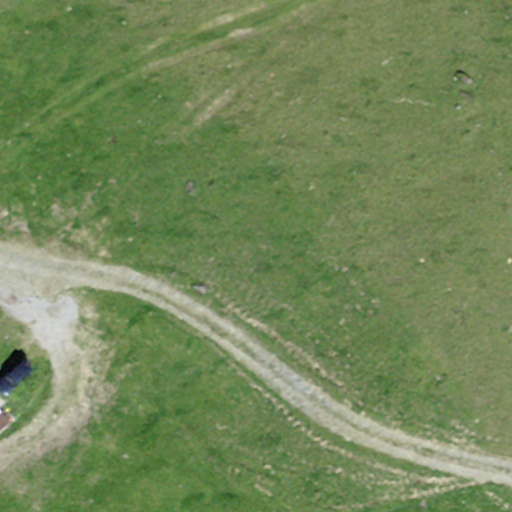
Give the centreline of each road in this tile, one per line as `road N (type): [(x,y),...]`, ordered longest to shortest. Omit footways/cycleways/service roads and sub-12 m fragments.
road 1 (track): [(511,471),(417,451),(334,416),(242,346),(132,284),(0,253)]
road 2 (track): [(0,155),(90,82),(289,0)]
